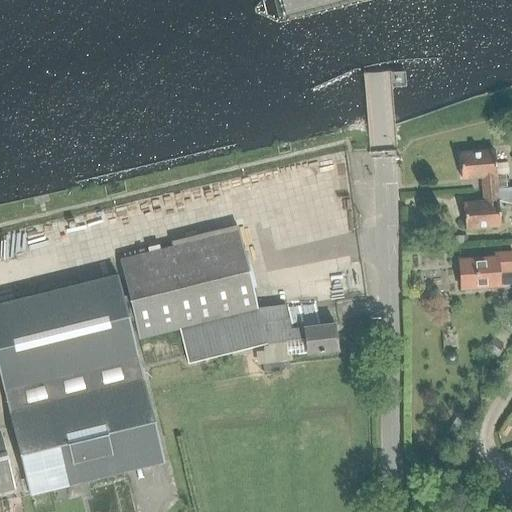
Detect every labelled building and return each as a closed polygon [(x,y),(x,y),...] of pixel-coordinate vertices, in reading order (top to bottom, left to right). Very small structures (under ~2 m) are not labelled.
[(392,70),(364,70),(364,79),(392,79),(392,70)] [(494,151),(459,154),(461,178),(481,177),(482,190),(497,189),(497,188),(496,177),(494,151)] [(505,176),(496,177),(497,188),(506,187),(505,176)] [(483,202),(463,204),(465,228),(500,225),(498,201),(511,200),(511,201),(511,187),(497,189),(482,190),(482,191),(483,202)] [(284,307),(256,310),(238,232),(119,262),(128,296),(122,298),(116,276),(0,304),(0,378),(29,495),(163,462),(128,322),(134,320),(138,339),(179,329),(188,364),(266,344),(266,345),(306,340),(308,355),(338,351),(335,326),(289,331),(288,320),(286,320),(284,307)] [(467,236),(452,236),(453,246),(468,245),(467,236)] [(496,258),(459,261),(461,289),(499,286),(498,272),(511,271),(511,252),(495,254),(496,258)] [(511,273),(500,274),(500,285),(511,284),(511,273)] [(449,353),(445,356),(446,361),(449,364),(454,364),(457,360),(457,356),(453,353),(449,353)] [(0,486),(13,484),(0,432),(0,486)]
